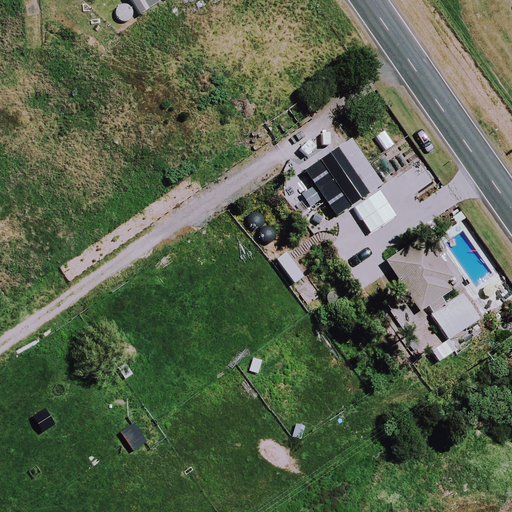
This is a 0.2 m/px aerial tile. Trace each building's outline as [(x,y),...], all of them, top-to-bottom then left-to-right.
[(165,0),(144,0),(152,10),(165,0)] [(403,168),(386,141),(358,160),(375,186),(403,168)] [(303,219),(315,228),(325,213),(312,205),(303,219)] [(427,241),(388,265),(417,312),(455,288),(427,241)] [(478,320),(461,296),(430,317),(447,341),(478,320)]
